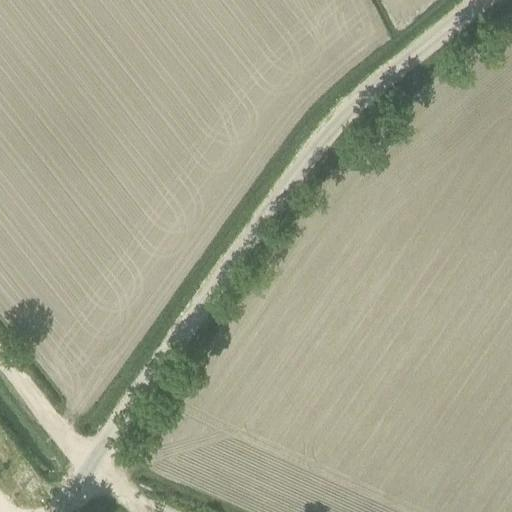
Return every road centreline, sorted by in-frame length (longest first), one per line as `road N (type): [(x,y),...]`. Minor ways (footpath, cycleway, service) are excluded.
road 1 (unclassified): [(62,511),(324,129),(476,0)]
road 2 (track): [(0,356),(91,470)]
